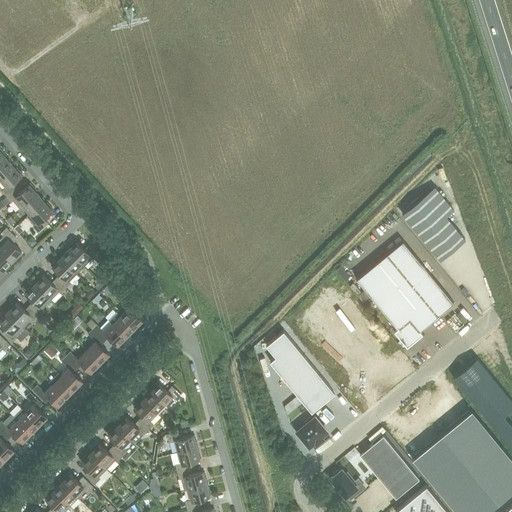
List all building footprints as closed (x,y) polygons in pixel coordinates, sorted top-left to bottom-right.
[(6,157),(0,162),(0,177),(13,166),(6,157)] [(13,166),(0,177),(0,179),(6,186),(2,190),(6,196),(17,186),(13,182),(18,178),(21,175),(22,174),(18,169),(17,170),(13,166)] [(17,186),(6,196),(11,200),(11,201),(13,200),(20,208),(37,193),(33,188),(34,187),(30,183),(29,184),(25,187),(21,191),(17,186)] [(434,185),(401,212),(440,258),(464,238),(446,215),(454,209),(434,185)] [(27,216),(44,201),(37,193),(20,208),(23,206),(30,213),(27,216)] [(44,201),(27,216),(34,224),(33,226),(38,231),(48,223),(44,218),(53,209),(49,205),(48,206),(44,201)] [(10,216),(6,219),(11,225),(15,222),(10,216)] [(1,233),(3,235),(0,238),(0,248),(13,262),(19,256),(18,254),(21,251),(11,241),(15,237),(6,227),(1,233)] [(68,249),(84,265),(92,257),(93,259),(98,254),(89,244),(85,249),(75,240),(71,244),(72,245),(68,249)] [(387,253),(438,314),(453,301),(402,240),(387,253)] [(13,262),(0,248),(0,267),(3,270),(6,267),(7,268),(13,262)] [(84,265),(68,249),(60,257),(76,273),(84,265)] [(409,317),(419,330),(438,314),(387,253),(356,278),(397,327),(409,317)] [(76,273),(60,257),(56,262),(55,260),(51,265),(60,274),(56,278),(65,287),(70,282),(69,281),(76,273)] [(38,279),(34,284),(50,299),(59,291),(60,292),(65,287),(56,278),(52,282),(43,274),(42,275),(41,274),(37,278),(38,279)] [(286,321),(337,383),(391,339),(340,277),(286,321)] [(42,308),(50,299),(34,284),(30,288),(29,287),(25,291),(26,292),(25,293),(33,301),(29,305),(38,314),(43,309),(42,308)] [(121,291),(117,296),(125,304),(130,299),(121,291)] [(93,299),(97,302),(102,297),(98,293),(93,299)] [(8,311),(24,327),(32,318),(33,319),(38,314),(29,305),(25,309),(17,301),(16,302),(15,301),(11,305),(12,306),(8,311)] [(75,306),(79,311),(85,306),(80,301),(75,306)] [(129,307),(120,315),(134,328),(137,325),(138,326),(142,322),(141,321),(142,320),(129,307)] [(24,327),(8,311),(3,315),(2,314),(0,316),(0,321),(6,328),(2,333),(11,342),(17,336),(15,335),(24,327)] [(77,314),(71,320),(69,323),(73,328),(82,319),(77,314)] [(126,336),(134,328),(120,315),(112,323),(126,336)] [(409,317),(397,327),(394,330),(406,345),(422,332),(419,330),(409,317)] [(112,323),(104,332),(117,345),(119,344),(120,345),(124,341),(123,339),(126,336),(112,323)] [(101,329),(101,328),(100,327),(97,324),(92,328),(97,333),(101,329)] [(97,333),(92,328),(88,333),(92,337),(97,333)] [(335,392),(283,330),(266,344),(275,356),(269,360),(311,411),(335,392)] [(0,350),(2,348),(4,349),(9,344),(0,334),(0,350)] [(96,340),(86,350),(101,364),(107,358),(106,357),(109,353),(96,340)] [(45,350),(50,355),(57,348),(51,343),(45,350)] [(101,364),(86,350),(77,359),(91,372),(94,369),(95,370),(101,364)] [(70,351),(65,355),(70,360),(74,355),(70,351)] [(70,360),(65,355),(61,360),(65,364),(70,360)] [(26,362),(26,360),(23,357),(23,358),(18,363),(21,367),(26,362)] [(36,357),(31,362),(34,366),(39,360),(36,357)] [(511,406),(511,399),(477,357),(453,376),(511,447),(511,445),(511,423),(504,414),(511,406)] [(58,372),(58,373),(74,389),(77,386),(78,387),(82,383),(81,382),(82,380),(69,367),(61,375),(58,372)] [(50,381),(66,397),(74,389),(58,373),(50,381)] [(63,400),(66,397),(50,381),(49,382),(52,384),(44,392),(58,405),(59,404),(60,405),(64,401),(63,400)] [(151,391),(167,407),(174,399),(176,400),(181,395),(172,386),(167,390),(158,381),(154,386),(155,387),(151,391)] [(37,384),(32,389),(37,393),(41,389),(37,384)] [(8,386),(4,390),(8,395),(13,390),(8,386)] [(0,397),(3,400),(8,395),(4,390),(0,393),(0,397)] [(30,391),(25,396),(30,400),(35,396),(30,391)] [(166,407),(167,407),(151,391),(143,399),(156,412),(164,404),(166,407)] [(156,412),(143,399),(139,403),(138,402),(133,406),(143,415),(139,420),(148,429),(153,424),(149,419),(156,412)] [(25,412),(38,425),(42,422),(43,423),(47,419),(45,418),(47,416),(34,403),(25,412)] [(25,412),(22,408),(14,417),(17,420),(30,433),(38,425),(25,412)] [(511,459),(470,409),(441,433),(498,503),(511,491),(511,459)] [(121,421),(117,425),(133,441),(133,440),(131,438),(139,430),(143,434),(148,429),(139,420),(134,424),(126,416),(125,417),(124,416),(120,420),(121,421)] [(303,425),(297,430),(299,433),(300,434),(298,436),(303,443),(305,441),(309,445),(314,440),(315,441),(315,440),(321,436),(321,435),(326,430),(314,416),(312,418),(310,416),(304,421),(305,423),(303,425)] [(30,433),(17,420),(9,428),(22,441),(24,440),(25,441),(29,437),(28,436),(30,433)] [(112,447),(121,456),(126,451),(125,449),(133,441),(117,425),(113,429),(112,428),(108,432),(109,433),(108,434),(116,442),(112,447)] [(178,451),(196,446),(195,441),(196,440),(195,435),(193,435),(193,434),(182,437),(180,431),(167,434),(169,441),(175,440),(178,451)] [(486,511),(498,503),(441,433),(412,457),(456,511),(486,511)] [(383,434),(359,453),(395,497),(419,478),(383,434)] [(0,437),(0,454),(6,460),(12,454),(11,453),(14,450),(1,437),(0,437)] [(121,456),(112,447),(108,451),(100,443),(99,444),(97,443),(93,447),(95,448),(90,452),(106,468),(115,459),(116,461),(121,456)] [(177,471),(190,468),(188,462),(200,459),(199,458),(201,457),(199,452),(198,452),(196,446),(178,451),(181,463),(175,464),(177,471)] [(106,468),(90,452),(86,456),(85,455),(81,459),(82,460),(81,462),(89,470),(85,474),(94,483),(99,478),(98,476),(106,468)] [(184,489),(206,483),(204,477),(206,477),(205,471),(203,472),(203,470),(192,473),(190,468),(177,471),(179,478),(181,477),(184,489)] [(337,469),(332,474),(333,475),(330,478),(336,484),(334,485),(338,490),(340,489),(345,496),(356,487),(352,482),(354,480),(347,472),(345,473),(341,468),(338,471),(337,469)] [(62,481),(78,497),(85,489),(87,491),(92,485),(83,476),(78,481),(69,472),(65,476),(66,477),(62,481)] [(78,497),(62,481),(54,489),(70,505),(78,497)] [(206,483),(184,489),(184,490),(188,489),(191,499),(185,501),(187,508),(200,504),(198,499),(209,496),(209,494),(211,494),(209,488),(208,489),(206,483)] [(447,511),(425,485),(394,510),(395,511),(447,511)] [(53,506),(49,510),(51,511),(62,511),(70,505),(54,489),(50,494),(48,493),(44,497),(53,506)] [(124,500),(128,504),(136,498),(133,494),(124,500)]
